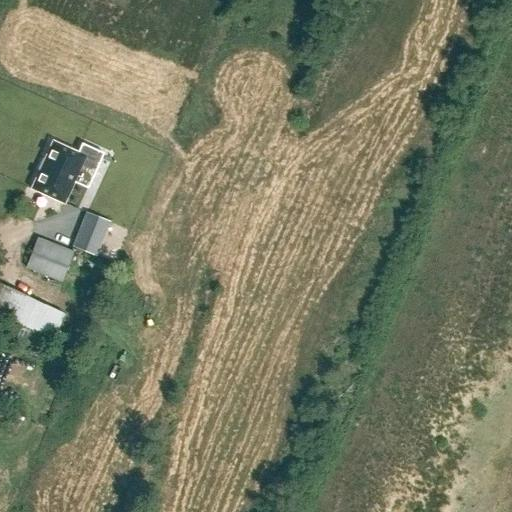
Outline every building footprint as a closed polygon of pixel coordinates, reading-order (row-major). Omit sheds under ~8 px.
[(0,150),(1,150),(5,152),(11,140),(0,133),(0,150)] [(31,189),(63,204),(73,183),(87,189),(99,163),(95,161),(99,152),(81,144),(77,153),(52,142),(31,189)] [(95,256),(109,222),(86,213),(72,247),(95,256)] [(36,240),(31,255),(26,267),(60,280),(65,267),(70,253),(36,240)] [(46,353),(64,315),(0,284),(0,315),(21,326),(16,338),(46,353)]
